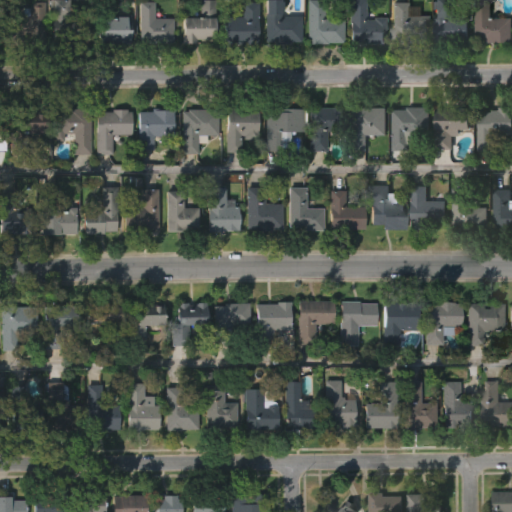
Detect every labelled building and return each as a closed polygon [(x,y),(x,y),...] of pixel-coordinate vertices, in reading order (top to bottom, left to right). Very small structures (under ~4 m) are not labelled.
[(68,0),(68,12),(89,12),(89,41),(53,40),(53,14),(50,14),(50,0),(68,0)] [(194,39),(194,44),(179,44),(179,40),(177,40),(177,18),(196,18),(196,0),(212,0),(212,19),(210,19),(210,39),(194,39)] [(278,0),(278,12),(278,16),(299,16),(298,41),(289,41),(289,45),(271,45),(271,42),(262,42),(262,0),(278,0)] [(322,0),(322,19),(342,19),(342,42),(304,44),(304,0),(322,0)] [(363,0),(363,21),(371,21),(371,17),(383,17),(383,44),(346,44),(346,0),(363,0)] [(405,0),(405,9),(414,12),(414,16),(427,16),(427,41),(388,40),(389,0),(405,0)] [(449,0),(449,18),(467,18),(466,40),(433,39),(433,0),(449,0)] [(492,0),(492,7),(492,17),(511,17),(511,42),(483,42),(483,40),(477,40),(477,0),(492,0)] [(44,1),(45,44),(29,44),(29,35),(21,35),(21,44),(7,44),(7,7),(28,7),(28,1),(44,1)] [(170,18),(169,44),(135,43),(136,1),(151,2),(151,18),(170,18)] [(237,43),(219,43),(219,17),(238,17),(238,2),(256,2),(254,43),(237,43)] [(129,14),(130,44),(108,44),(108,41),(98,41),(98,17),(114,16),(114,14),(129,14)] [(296,82),(296,55),(276,55),(276,38),(259,38),(259,83),(296,82)] [(344,38),(345,83),(381,83),(381,58),(362,59),(361,38),(344,38)] [(301,83),(339,83),(339,60),(320,60),(320,40),(303,39),(301,83)] [(508,82),(508,58),(487,59),(487,40),(472,41),(472,83),(508,82)] [(149,41),(134,41),(133,81),(168,81),(168,58),(149,58),(149,41)] [(24,47),(3,48),(4,78),(40,77),(39,42),(24,42),(24,47)] [(253,42),(237,42),(237,57),(218,57),(218,83),(252,83),(253,42)] [(423,55),(412,55),(412,48),(404,48),(403,42),(387,42),(388,78),(424,77),(423,55)] [(177,83),(192,83),(192,78),(210,79),(211,56),(205,56),(205,43),(195,43),(194,58),(178,57),(177,83)] [(464,79),(463,57),(455,58),(454,50),(430,51),(432,80),(464,79)] [(125,56),(92,58),(93,80),(105,80),(105,84),(126,83),(125,56)] [(450,149),(439,149),(437,108),(472,107),(473,129),(461,129),(462,136),(453,136),(453,149),(450,149)] [(479,150),(477,150),(477,114),(490,114),(490,111),(498,111),(498,107),(510,107),(510,134),(492,133),(492,151),(479,150)] [(90,108),(90,154),(73,154),(73,133),(52,133),(52,110),(90,108)] [(150,149),(136,149),(136,112),(149,112),(149,108),(171,108),(171,136),(150,136),(150,149)] [(223,153),(223,137),(226,137),(226,108),(255,108),(255,137),(238,136),(238,153),(223,153)] [(304,109),(303,130),(290,129),(290,147),(280,147),(280,150),(264,150),(266,111),(278,112),(278,108),(304,109)] [(307,152),(306,108),(336,108),(336,128),(323,128),(323,151),(307,152)] [(352,151),(349,151),(350,112),(355,112),(355,108),(384,108),(384,136),(365,136),(365,151),(352,151)] [(392,151),(391,110),(406,110),(406,108),(428,108),(428,136),(419,136),(419,146),(408,146),(408,151),(392,151)] [(124,109),(124,111),(128,111),(128,135),(108,134),(108,155),(94,155),(94,114),(97,114),(97,112),(108,112),(108,109),(124,109)] [(194,154),(181,154),(180,111),(184,111),(184,109),(216,109),(216,135),(195,135),(196,154),(194,154)] [(31,110),(31,115),(41,114),(41,132),(24,132),(24,154),(5,154),(5,133),(1,133),(1,115),(19,114),(19,110),(31,110)] [(304,191),(322,190),(322,169),(341,169),(340,147),(303,148),(304,191)] [(382,175),(383,148),(350,147),(348,190),(362,190),(363,174),(382,175)] [(298,171),(297,148),(260,149),(261,191),(277,190),(277,181),(285,180),(284,171),(298,171)] [(389,189),(414,189),(413,172),(426,172),(425,148),(388,148),(389,189)] [(38,173),(39,151),(10,149),(8,171),(38,173)] [(86,194),(86,149),(49,149),(49,181),(58,181),(58,173),(68,173),(68,194),(86,194)] [(133,149),(132,189),(151,189),(151,174),(169,174),(169,149),(133,149)] [(90,151),(90,194),(107,194),(107,175),(127,174),(126,150),(90,151)] [(177,194),(193,193),(193,173),(214,172),(213,150),(176,151),(177,194)] [(475,150),(474,191),(489,191),(490,175),(509,175),(509,151),(475,150)] [(221,191),(237,191),(237,177),(253,178),(253,152),(222,151),(221,191)] [(466,169),(467,151),(432,151),(432,188),(448,189),(448,176),(455,176),(455,169),(466,169)] [(99,231),(78,231),(78,210),(97,209),(96,185),(112,184),(114,230),(99,231)] [(388,190),(388,194),(397,194),(397,204),(403,204),(403,230),(380,230),(380,225),(368,225),(368,185),(388,186),(388,190)] [(426,194),(426,201),(445,201),(445,228),(410,228),(410,185),(426,185),(426,194)] [(468,187),(467,208),(487,208),(487,228),(450,227),(451,186),(468,187)] [(138,230),(120,231),(119,206),(137,205),(137,187),(154,187),(155,230),(138,230)] [(224,187),(224,199),(233,199),(234,206),(238,206),(238,231),(207,232),(207,187),(224,187)] [(262,188),(262,204),(279,204),(279,229),(269,229),(269,231),(248,231),(248,229),(242,229),(242,188),(262,188)] [(303,188),(303,208),(321,208),(321,230),(294,231),(294,228),(285,228),(285,188),(303,188)] [(179,192),(179,206),(195,206),(195,228),(162,229),(162,189),(179,189),(179,192)] [(510,190),(510,201),(511,201),(511,228),(492,228),(492,190),(510,190)] [(342,191),(342,206),(362,206),(361,230),(326,230),(326,191),(342,191)] [(0,193),(19,193),(19,206),(30,206),(30,233),(8,233),(8,229),(0,229),(0,193)] [(75,234),(39,233),(39,207),(75,207),(75,234)] [(366,264),(377,264),(377,268),(400,269),(401,243),(394,243),(394,233),(386,233),(386,225),(366,225),(366,264)] [(241,270),(277,269),(277,243),(259,243),(258,226),(240,226),(241,270)] [(283,269),(319,269),(318,247),(301,247),(300,226),(283,227),(283,269)] [(442,241),(422,241),(423,226),(408,226),(407,264),(442,265),(442,241)] [(234,270),(233,246),(220,247),(220,227),(201,228),(203,271),(234,270)] [(153,271),(152,228),(136,228),(136,247),(118,247),(119,271),(153,271)] [(489,229),(490,267),(511,267),(511,249),(507,249),(506,229),(489,229)] [(193,270),(193,247),(177,247),(177,230),(160,231),(161,271),(193,270)] [(360,247),(341,247),(341,230),(325,230),(324,268),(359,268),(360,247)] [(77,272),(110,273),(111,234),(97,234),(97,252),(78,252),(77,272)] [(449,268),(483,268),(483,244),(449,244),(449,268)] [(0,275),(21,274),(20,247),(0,247),(0,275)] [(36,273),(70,275),(71,247),(63,247),(62,251),(37,250),(36,273)] [(112,299),(112,304),(122,304),(122,324),(118,324),(118,345),(106,345),(106,322),(86,322),(86,306),(101,306),(101,299),(112,299)] [(331,300),(330,323),(312,323),(312,343),(294,343),(295,299),(331,300)] [(286,306),(286,324),(288,324),(288,329),(272,329),(272,342),(252,342),(252,302),(288,300),(288,306),(286,306)] [(356,300),(356,302),(373,302),(372,324),(354,324),(354,345),(336,344),(337,300),(356,300)] [(203,301),(203,323),(185,323),(185,344),(167,344),(167,322),(173,322),(173,301),(183,301),(183,304),(191,304),(191,301),(203,301)] [(466,342),(464,342),(465,301),(502,302),(502,330),(481,330),(481,343),(466,342)] [(217,343),(210,343),(209,304),(220,304),(220,302),(246,302),(246,324),(229,324),(230,343),(217,343)] [(385,344),(383,344),(383,302),(419,302),(419,329),(399,329),(399,344),(385,344)] [(453,302),(460,302),(460,327),(453,327),(453,335),(442,335),(442,345),(423,345),(423,304),(453,302)] [(129,347),(127,304),(163,303),(164,324),(144,324),(145,347),(129,347)] [(44,348),(40,348),(39,305),(76,304),(76,328),(58,328),(59,347),(44,348)] [(0,305),(13,305),(36,306),(36,334),(17,334),(17,350),(0,350),(0,305)] [(328,340),(292,340),(292,382),(309,382),(310,362),(328,363),(328,340)] [(171,363),(201,362),(200,341),(171,342),(171,363)] [(370,364),(370,341),(334,342),(335,384),(352,384),(351,365),(370,364)] [(419,384),(437,384),(437,374),(447,374),(447,365),(456,366),(456,342),(420,341),(419,384)] [(208,343),(208,366),(244,365),(244,342),(208,343)] [(285,369),(285,342),(251,342),(251,379),(268,378),(268,369),(285,369)] [(498,369),(499,343),(462,343),(461,383),(478,383),(478,368),(498,369)] [(69,346),(39,344),(38,368),(68,369),(69,346)] [(131,364),(126,365),(126,379),(139,378),(139,364),(158,364),(158,344),(130,344),(131,364)] [(377,381),(394,381),(394,369),(412,369),(413,344),(378,344),(377,381)] [(0,346),(0,390),(11,390),(10,370),(32,370),(31,345),(0,346)] [(90,348),(90,366),(114,366),(114,347),(90,348)] [(166,385),(186,384),(185,364),(166,365),(166,385)] [(337,382),(337,396),(340,396),(340,398),(351,398),(351,423),(321,423),(321,379),(337,379),(337,382)] [(457,379),(457,399),(473,398),(474,427),(440,427),(439,380),(457,379)] [(390,425),(390,427),(362,427),(362,403),(376,402),(376,380),(391,380),(392,425),(390,425)] [(433,401),(433,427),(400,426),(401,380),(419,380),(418,401),(433,401)] [(498,380),(498,401),(511,401),(511,427),(480,427),(481,380),(498,380)] [(62,381),(62,390),(68,389),(68,404),(77,404),(78,430),(52,430),(52,427),(47,427),(46,391),(43,391),(43,383),(62,381)] [(298,381),(297,398),(305,398),(305,407),(313,407),(312,428),(289,428),(289,424),(281,424),(282,381),(298,381)] [(140,382),(140,395),(150,395),(150,406),(154,405),(155,429),(123,429),(122,382),(140,382)] [(98,384),(98,399),(102,399),(102,404),(116,404),(115,428),(83,428),(84,383),(98,384)] [(21,385),(22,407),(39,407),(40,431),(6,431),(5,385),(21,385)] [(221,395),(221,402),(234,402),(234,426),(218,426),(218,430),(205,430),(205,425),(202,425),(202,386),(221,385),(221,395)] [(180,387),(180,403),(195,404),(195,429),(162,430),(162,387),(180,387)] [(271,389),(271,401),(274,402),(275,404),(274,421),(261,421),(261,429),(241,428),(242,387),(271,389)] [(336,419),(318,419),(319,463),(335,463),(335,468),(349,468),(349,432),(336,432),(336,419)] [(399,467),(429,466),(428,444),(417,445),(416,419),(398,420),(399,467)] [(294,420),(279,421),(280,466),(306,466),(306,439),(294,439),(294,420)] [(495,441),(495,420),(478,420),(479,467),(510,466),(509,441),(495,441)] [(61,421),(42,422),(44,469),(63,468),(61,421)] [(358,467),(389,467),(389,421),(374,421),(374,443),(358,443),(358,467)] [(154,469),(153,435),(139,436),(138,424),(121,425),(122,470),(154,469)] [(232,468),(231,441),(219,442),(218,424),(199,425),(202,470),(232,468)] [(19,425),(6,426),(7,438),(20,438),(19,425)] [(437,465),(471,465),(472,442),(453,442),(453,425),(437,425),(437,465)] [(240,469),(272,468),(272,445),(258,445),(258,427),(239,428),(240,469)] [(160,469),(193,470),(193,443),(161,443),(160,469)] [(110,469),(110,445),(83,445),(82,469),(110,469)] [(266,487),(266,511),(227,511),(227,493),(240,493),(240,502),(248,502),(248,488),(266,487)] [(511,492),(511,511),(494,511),(494,492),(511,492)] [(386,493),(386,497),(404,497),(404,511),(371,511),(371,493),(386,493)] [(109,511),(109,494),(143,494),(143,511),(109,511)] [(176,494),(176,499),(181,499),(181,511),(155,511),(155,498),(163,498),(163,495),(176,494)] [(221,495),(220,511),(187,511),(187,494),(221,495)] [(432,494),(432,496),(443,496),(444,511),(410,511),(410,495),(432,494)] [(105,496),(104,511),(72,511),(73,495),(105,496)] [(0,511),(0,497),(10,497),(10,500),(26,500),(26,511),(0,511)] [(29,511),(29,498),(63,499),(63,511),(29,511)] [(334,511),(344,500),(359,511),(334,511)]
